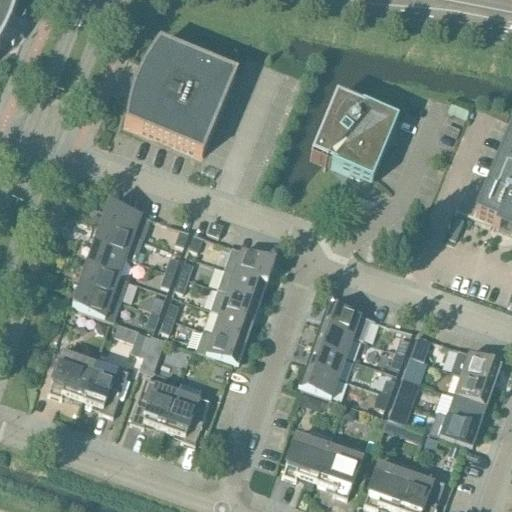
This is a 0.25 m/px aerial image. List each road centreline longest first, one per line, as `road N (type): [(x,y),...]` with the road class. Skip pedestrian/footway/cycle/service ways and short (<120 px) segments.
road 1 (residential): [(307,264),(304,241),(286,233),(50,150)]
road 2 (residential): [(219,511),(307,264)]
road 3 (tertiary): [(0,434),(219,511)]
road 4 (residential): [(511,336),(307,264)]
road 5 (secondary): [(311,0),(511,41)]
road 6 (tertiary): [(50,150),(112,0)]
road 7 (tertiary): [(82,0),(26,141)]
road 8 (tertiary): [(0,292),(50,150)]
